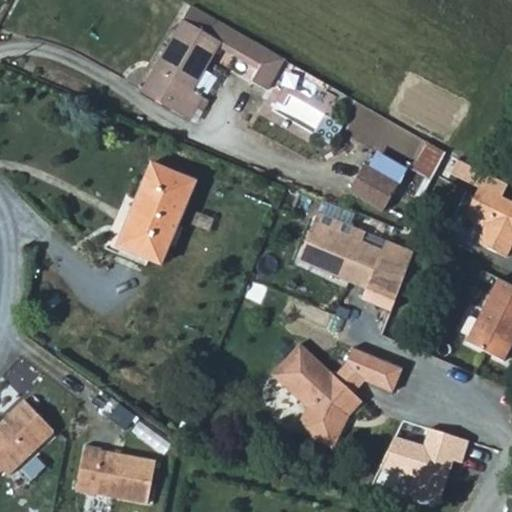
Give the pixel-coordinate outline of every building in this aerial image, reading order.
[(200,105),(208,109),(214,98),(196,87),(224,40),(234,22),(197,1),(146,89),(193,117),(200,105)] [(224,40),(264,64),(275,45),(234,22),(224,40)] [(257,76),(271,85),(289,53),(275,45),(264,64),(257,76)] [(425,141),(411,168),(431,178),(444,151),(425,141)] [(403,179),(368,159),(352,187),(388,207),(403,179)] [(151,162),(136,200),(126,196),(105,249),(117,253),(120,246),(161,263),(195,180),(151,162)] [(511,196),(480,179),(463,210),(483,220),(475,234),(504,250),(509,242),(511,236),(511,196)] [(417,252),(320,213),(300,262),(369,290),(374,279),(403,291),(417,252)] [(511,343),(511,282),(500,276),(467,339),(504,359),(511,343)] [(335,377),(300,344),(271,375),(307,408),(296,432),(333,450),(344,426),(343,417),(349,417),(362,402),(353,394),(335,377)] [(403,369),(353,348),(346,364),(365,381),(392,393),(403,369)] [(365,381),(346,364),(335,377),(353,394),(365,381)] [(59,432),(27,400),(0,422),(0,465),(11,476),(59,432)] [(422,444),(394,436),(385,471),(411,478),(409,495),(441,502),(455,459),(463,462),(468,439),(428,429),(422,444)] [(158,461),(88,448),(79,493),(151,507),(158,461)]
